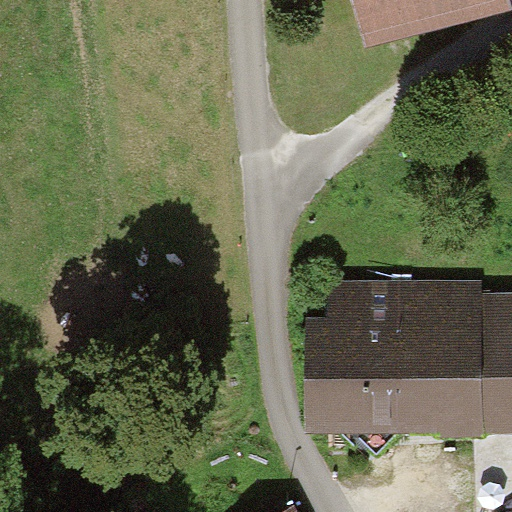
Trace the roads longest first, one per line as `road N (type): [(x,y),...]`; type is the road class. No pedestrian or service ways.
road 1 (unclassified): [(257,218),(356,126),(511,21)]
road 2 (unclassified): [(330,511),(290,439),(261,308),(257,218)]
road 3 (unclassified): [(257,218),(241,0)]
